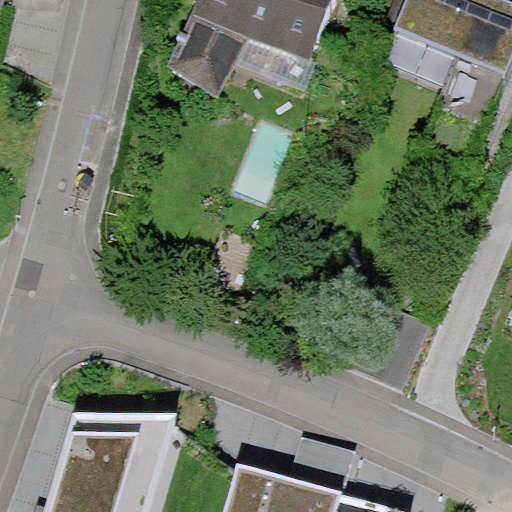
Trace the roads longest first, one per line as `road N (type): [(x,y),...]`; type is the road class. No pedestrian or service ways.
road 1 (residential): [(44,323),(491,511)]
road 2 (residential): [(44,323),(122,0)]
road 3 (residential): [(0,467),(44,323)]
